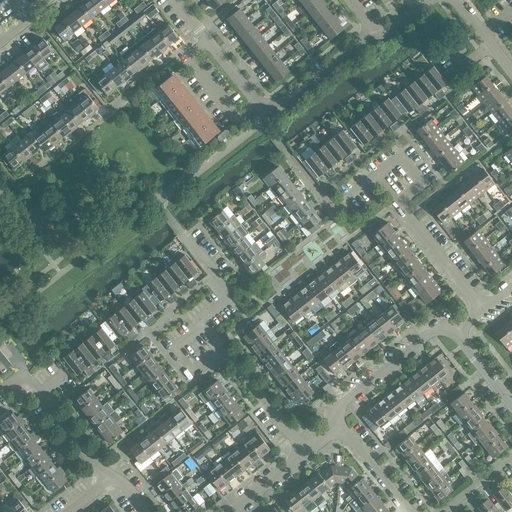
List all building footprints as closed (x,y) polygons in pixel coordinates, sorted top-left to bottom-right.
[(82,1),(79,4),(91,19),(100,12),(90,0),(87,0),(84,3),(82,1)] [(90,0),(100,12),(109,5),(104,0),(90,0)] [(207,0),(205,2),(208,6),(210,4),(214,10),(222,3),(225,7),(230,2),(228,0),(207,0)] [(305,0),(301,4),(309,12),(324,0),(323,0),(305,0)] [(324,0),(309,12),(316,21),(329,11),(325,7),(328,5),(324,0)] [(286,2),(280,7),(283,11),(289,6),(286,2)] [(82,26),(91,19),(79,4),(75,7),(77,9),(72,13),(82,26)] [(158,12),(158,11),(153,4),(144,11),(149,19),(158,12)] [(142,10),(138,5),(133,9),(137,13),(142,10)] [(301,6),(293,11),(297,17),(305,12),(301,6)] [(227,19),(225,21),(228,24),(230,23),(234,28),(247,18),(240,8),(227,19)] [(149,19),(144,11),(139,16),(142,20),(146,16),(149,19)] [(329,11),(316,21),(323,30),(338,18),(335,14),(332,16),(329,11)] [(61,18),(73,33),(82,26),(72,13),(66,17),(65,15),(61,18)] [(53,27),(64,41),(73,33),(61,18),(57,21),(59,23),(53,27)] [(239,38),(254,26),(247,18),(234,28),(238,33),(236,35),(239,38)] [(342,23),(338,18),(323,30),(330,40),(343,29),(339,24),(342,23)] [(159,31),(169,45),(173,42),(173,43),(179,38),(168,24),(159,31)] [(129,30),(126,26),(121,30),(124,34),(129,30)] [(248,46),(256,40),(261,35),(254,26),(239,38),(242,42),(244,41),(248,46)] [(150,38),(161,53),(167,48),(166,47),(169,45),(159,31),(156,27),(147,34),(150,38)] [(156,57),(161,53),(150,38),(147,34),(138,41),(141,45),(151,59),(155,56),(156,57)] [(253,56),(256,54),(268,44),(261,35),(256,40),(248,46),(252,51),(250,52),(253,56)] [(304,45),(308,42),(304,37),(300,41),(304,45)] [(36,41),(32,44),(44,59),(53,51),(43,38),(37,43),(36,41)] [(77,40),(71,44),(78,53),(83,48),(77,40)] [(86,40),(81,43),(85,48),(86,47),(89,44),(86,40)] [(148,61),(151,59),(141,45),(138,41),(129,48),(143,67),(149,63),(148,61)] [(30,49),(25,53),(35,66),(44,59),(32,44),(28,47),(30,49)] [(253,56),(257,61),(259,59),(262,64),(275,53),(268,44),(256,54),(253,56)] [(138,71),(143,67),(129,48),(120,55),(121,57),(123,59),(134,73),(137,70),(138,71)] [(18,55),(14,58),(26,73),(35,66),(25,53),(19,57),(18,55)] [(262,64),(266,68),(264,70),(267,74),(283,62),(275,53),(262,64)] [(130,76),(134,73),(123,59),(121,57),(117,60),(119,62),(114,66),(125,81),(131,77),(130,76)] [(12,63),(7,67),(17,80),(26,73),(14,58),(11,61),(12,63)] [(267,74),(271,78),(273,77),(277,82),(290,71),(283,62),(267,74)] [(105,73),(116,87),(119,84),(120,85),(125,81),(114,66),(105,73)] [(424,74),(437,90),(446,83),(433,66),(424,74)] [(0,69),(0,76),(8,87),(17,80),(7,67),(2,71),(0,69)] [(112,90),(116,87),(105,73),(96,80),(94,78),(90,78),(87,80),(98,93),(102,89),(107,95),(113,91),(112,90)] [(414,81),(427,98),(437,90),(424,74),(414,81)] [(217,133),(172,76),(172,75),(155,88),(201,146),(217,133)] [(0,93),(8,87),(0,76),(0,93)] [(492,85),(485,76),(471,87),(478,96),(492,85)] [(405,89),(418,105),(427,98),(414,81),(405,89)] [(381,84),(375,89),(380,95),(386,90),(381,84)] [(499,93),(492,85),(478,96),(485,105),(499,93)] [(83,89),(74,97),(90,117),(95,112),(95,111),(98,108),(87,94),(83,89)] [(394,97),(408,113),(418,105),(405,89),(394,97)] [(506,102),(499,93),(485,105),(491,113),(506,102)] [(84,121),(90,117),(74,97),(65,104),(69,108),(80,123),(84,120),(84,121)] [(378,105),(391,122),(401,114),(388,98),(378,105)] [(21,104),(24,108),(29,103),(26,99),(21,104)] [(511,110),(511,109),(506,102),(491,113),(498,122),(511,110)] [(369,113),(382,130),(391,122),(378,105),(369,113)] [(61,116),(72,131),(78,126),(77,125),(80,123),(69,108),(64,112),(65,113),(61,116)] [(511,124),(511,110),(498,122),(505,130),(511,124)] [(359,121),(372,137),(382,130),(369,113),(359,121)] [(51,122),(62,137),(66,134),(66,135),(72,131),(61,116),(56,120),(55,119),(51,122)] [(431,119),(416,130),(423,139),(438,128),(431,119)] [(349,128),(362,145),(372,137),(359,121),(349,128)] [(43,130),(54,145),(60,141),(59,139),(62,137),(51,122),(46,126),(47,127),(43,130)] [(438,128),(423,139),(430,148),(445,136),(438,128)] [(29,132),(44,151),(48,148),(49,149),(54,145),(43,130),(38,134),(37,133),(34,129),(30,133),(30,131),(29,132)] [(333,137),(346,154),(356,146),(343,130),(333,137)] [(21,140),(33,154),(38,150),(37,149),(40,147),(44,151),(29,132),(25,135),(26,136),(21,140)] [(11,146),(23,160),(27,158),(27,159),(33,154),(21,140),(17,136),(9,142),(12,146),(11,146)] [(445,136),(430,148),(437,156),(451,145),(445,136)] [(324,145),(337,161),(346,154),(333,137),(324,145)] [(337,173),(331,166),(337,161),(324,145),(314,152),(333,176),(337,173)] [(451,145),(437,156),(443,165),(458,153),(451,145)] [(8,150),(3,154),(0,156),(6,165),(9,162),(14,169),(20,164),(19,163),(23,160),(11,146),(7,149),(8,150)] [(304,160),(317,177),(324,172),(330,179),(333,176),(314,152),(304,160)] [(458,153),(443,165),(450,174),(465,162),(458,153)] [(285,175),(278,166),(265,177),(272,186),(285,175)] [(484,169),(475,176),(486,191),(495,184),(484,169)] [(285,175),(272,186),(268,189),(275,198),(279,195),(292,184),(285,175)] [(475,176),(466,183),(478,197),(486,191),(475,176)] [(466,183),(458,190),(469,204),(478,197),(466,183)] [(300,193),(292,184),(279,195),(286,204),(300,193)] [(236,187),(229,193),(233,199),(241,193),(236,187)] [(458,190),(449,196),(461,211),(469,204),(458,190)] [(293,213),(307,202),(300,193),(286,204),(293,213)] [(449,196),(441,203),(452,218),(461,211),(449,196)] [(300,222),(314,211),(307,202),(293,213),(296,217),(292,220),(296,225),(300,222)] [(441,203),(432,210),(444,225),(452,218),(441,203)] [(223,210),(209,220),(216,230),(230,219),(223,210)] [(317,223),(321,220),(314,211),(300,222),(296,225),(299,230),(304,226),(311,234),(320,227),(317,223)] [(275,212),(269,217),(273,222),(273,223),(280,218),(275,212)] [(234,215),(230,219),(216,230),(223,238),(241,224),(234,215)] [(395,231),(387,222),(371,235),(378,244),(395,231)] [(231,247),(244,237),(248,233),(241,224),(223,238),(231,247)] [(478,230),(464,241),(471,250),(485,238),(478,230)] [(401,239),(395,231),(378,244),(383,250),(380,252),(382,255),(385,252),(401,239)] [(248,233),(244,237),(231,247),(238,256),(251,246),(255,242),(248,233)] [(485,238),(471,250),(477,258),(492,247),(485,238)] [(408,248),(401,239),(385,252),(392,261),(408,248)] [(366,253),(363,249),(359,244),(354,248),(358,253),(361,257),(366,253)] [(245,265),(256,257),(263,251),(259,246),(254,250),(251,246),(238,256),(245,265)] [(492,247),(477,258),(484,267),(499,255),(492,247)] [(415,257),(408,248),(392,261),(399,269),(415,257)] [(256,257),(245,265),(252,275),(265,264),(262,260),(267,256),(263,251),(256,257)] [(362,268),(351,253),(350,252),(341,259),(354,275),(362,268)] [(370,258),(366,253),(361,257),(365,262),(370,258)] [(175,262),(188,279),(198,271),(185,254),(175,262)] [(499,255),(484,267),(491,276),(505,264),(499,255)] [(421,265),(415,257),(399,269),(405,278),(421,265)] [(357,279),(354,275),(341,259),(332,266),(345,282),(349,286),(357,279)] [(165,270),(178,286),(188,279),(175,262),(165,270)] [(428,274),(421,265),(405,278),(412,286),(428,274)] [(349,286),(345,282),(332,266),(324,272),(337,289),(340,293),(349,286)] [(371,270),(375,274),(380,270),(376,266),(371,270)] [(156,277),(169,294),(178,286),(165,270),(156,277)] [(383,275),(380,270),(375,274),(378,279),(383,275)] [(324,272),(315,279),(328,295),(337,289),(324,272)] [(435,282),(428,274),(412,286),(419,295),(435,282)] [(171,296),(169,294),(156,277),(146,285),(159,301),(165,296),(167,298),(171,296)] [(315,279),(307,286),(320,302),(328,295),(315,279)] [(425,304),(442,291),(435,282),(419,295),(425,304)] [(366,291),(371,288),(367,283),(363,286),(366,291)] [(385,287),(388,291),(393,287),(390,283),(385,287)] [(307,286),(298,293),(311,309),(320,302),(307,286)] [(366,291),(363,286),(358,290),(362,295),(366,291)] [(393,287),(388,291),(392,296),(397,292),(393,287)] [(368,294),(372,299),(377,295),(373,290),(368,294)] [(146,315),(148,317),(151,315),(150,313),(156,307),(143,291),(133,299),(146,315)] [(298,293),(290,299),(303,316),(311,309),(298,293)] [(368,294),(360,300),(364,305),(372,299),(368,294)] [(350,296),(345,300),(349,305),(354,301),(350,296)] [(148,317),(146,315),(133,299),(124,306),(137,323),(143,318),(144,320),(148,317)] [(281,306),(293,321),(294,322),(303,316),(290,299),(281,306)] [(349,305),(345,300),(341,303),(345,308),(349,305)] [(403,300),(398,304),(402,309),(407,304),(403,300)] [(351,307),(355,312),(360,309),(356,303),(351,307)] [(407,304),(402,309),(408,317),(414,313),(407,304)] [(383,312),(396,328),(404,321),(392,305),(383,312)] [(114,314),(127,330),(137,323),(124,306),(114,314)] [(355,312),(351,307),(347,311),(351,316),(355,312)] [(332,318),(337,315),(333,310),(328,313),(332,318)] [(374,319),(387,335),(396,328),(383,312),(374,319)] [(332,318),(328,313),(324,317),(328,322),(332,318)] [(114,314),(104,321),(117,338),(124,333),(126,335),(129,332),(127,330),(114,314)] [(280,314),(275,318),(278,323),(284,319),(280,314)] [(334,320),(338,325),(343,322),(339,317),(334,320)] [(284,319),(278,323),(282,327),(287,323),(284,319)] [(366,325),(379,342),(387,335),(374,319),(366,325)] [(334,329),(338,325),(334,320),(330,324),(334,329)] [(250,345),(266,333),(270,330),(263,321),(243,336),(250,345)] [(315,332),(320,328),(316,323),(311,327),(315,332)] [(357,332),(370,348),(379,342),(366,325),(357,332)] [(110,351),(109,348),(115,344),(102,327),(92,335),(106,354),(110,351)] [(315,332),(311,327),(307,330),(311,335),(315,332)] [(511,337),(504,327),(495,334),(506,348),(511,343),(511,337)] [(326,335),(322,330),(317,334),(321,339),(326,335)] [(288,335),(292,340),(297,336),(293,331),(288,335)] [(349,339),(361,355),(370,348),(357,332),(349,339)] [(266,333),(250,345),(257,354),(273,341),(266,333)] [(321,339),(317,334),(313,337),(317,342),(321,339)] [(103,356),(106,354),(92,335),(82,343),(95,359),(101,355),(103,356)] [(297,336),(292,340),(298,348),(304,344),(297,336)] [(340,346),(353,362),(361,355),(349,339),(340,346)] [(0,374),(11,366),(11,364),(0,349),(0,348),(5,345),(2,341),(0,340),(0,374)] [(273,341),(257,354),(264,362),(280,350),(273,341)] [(86,367),(87,369),(91,366),(90,363),(95,359),(82,343),(73,350),(86,367)] [(150,354),(143,346),(129,357),(136,366),(150,354)] [(332,352),(344,369),(353,362),(340,346),(332,352)] [(302,352),(305,357),(311,353),(307,348),(302,352)] [(87,369),(86,367),(73,350),(63,358),(76,374),(82,369),(84,371),(87,369)] [(280,350),(264,362),(271,371),(287,358),(280,350)] [(332,352),(323,359),(336,375),(344,369),(332,352)] [(311,353),(305,357),(309,361),(314,357),(311,353)] [(157,363),(150,354),(136,366),(142,374),(157,363)] [(449,374),(436,357),(427,364),(440,381),(449,374)] [(287,358),(271,371),(277,379),(293,367),(287,358)] [(164,371),(157,363),(142,374),(149,383),(164,371)] [(122,377),(117,372),(117,371),(118,370),(113,364),(108,367),(118,380),(122,377)] [(440,381),(427,364),(419,371),(431,387),(440,381)] [(315,369),(319,374),(324,370),(320,365),(315,369)] [(293,367),(277,379),(284,388),(300,375),(293,367)] [(326,382),(331,378),(324,370),(319,374),(326,382)] [(170,380),(164,371),(149,383),(156,391),(170,380)] [(410,378),(423,394),(431,387),(419,371),(410,378)] [(116,381),(111,375),(107,378),(112,384),(116,381)] [(300,375),(284,388),(291,396),(307,384),(300,375)] [(118,380),(123,386),(127,383),(122,377),(118,380)] [(410,378),(402,384),(414,401),(423,394),(410,378)] [(177,388),(170,380),(156,391),(163,400),(177,388)] [(217,380),(203,391),(198,395),(205,404),(210,400),(224,389),(217,380)] [(112,384),(117,391),(121,388),(116,381),(112,384)] [(297,405),(313,392),(307,384),(291,396),(297,405)] [(414,401),(402,384),(393,391),(406,407),(414,401)] [(449,392),(453,397),(462,390),(458,385),(449,392)] [(132,397),(135,394),(130,387),(126,390),(132,397)] [(89,388),(74,400),(81,408),(96,397),(89,388)] [(231,397),(224,389),(210,400),(216,409),(231,397)] [(406,407),(393,391),(384,398),(397,414),(406,407)] [(126,401),(129,398),(124,392),(121,395),(126,401)] [(449,392),(445,396),(449,401),(453,397),(449,392)] [(469,398),(464,392),(450,404),(457,413),(471,402),(468,399),(469,398)] [(132,397),(136,403),(140,400),(135,394),(132,397)] [(96,397),(81,408),(88,417),(102,406),(96,397)] [(231,397),(216,409),(212,412),(219,420),(223,417),(237,406),(231,397)] [(126,401),(131,407),(134,405),(129,398),(126,401)] [(376,405),(389,421),(397,414),(384,398),(376,405)] [(95,425),(109,414),(114,411),(107,402),(102,406),(88,417),(95,425)] [(437,402),(432,406),(436,411),(441,407),(437,402)] [(474,406),(471,402),(457,413),(464,422),(479,410),(475,405),(474,406)] [(149,411),(144,405),(140,407),(145,414),(149,411)] [(367,412),(380,428),(389,421),(376,405),(367,412)] [(244,414),(237,406),(223,417),(230,426),(244,414)] [(436,411),(432,406),(428,409),(432,414),(436,411)] [(185,409),(190,416),(193,413),(188,407),(185,409)] [(139,418),(142,416),(143,416),(138,409),(134,412),(139,418)] [(181,409),(172,416),(183,430),(192,423),(181,409)] [(483,416),(479,410),(464,422),(471,431),(485,420),(482,417),(483,416)] [(102,434),(116,423),(120,419),(114,411),(109,414),(95,425),(102,434)] [(12,412),(0,421),(0,426),(5,433),(22,419),(19,416),(16,418),(12,412)] [(198,419),(193,413),(190,416),(195,422),(198,419)] [(424,421),(428,418),(424,413),(420,416),(424,421)] [(172,416),(163,422),(175,437),(183,430),(172,416)] [(420,416),(415,419),(419,424),(424,421),(420,416)] [(25,423),(22,419),(5,433),(12,441),(26,430),(22,425),(25,423)] [(243,419),(237,424),(242,430),(248,425),(243,419)] [(419,424),(415,419),(411,423),(415,428),(419,424)] [(474,443),(476,442),(493,428),(488,423),(485,420),(471,431),(467,434),(474,443)] [(163,422),(155,429),(166,444),(175,437),(163,422)] [(116,423),(102,434),(109,443),(123,431),(116,423)] [(198,426),(203,433),(207,430),(202,424),(198,426)] [(239,428),(237,424),(230,430),(232,433),(239,428)] [(485,449),(499,438),(496,435),(497,434),(493,428),(476,442),(483,451),(485,449)] [(155,429),(146,436),(158,450),(166,444),(155,429)] [(402,438),(407,434),(403,429),(398,433),(402,438)] [(18,450),(35,436),(32,432),(30,435),(26,430),(12,441),(8,444),(9,446),(12,451),(15,452),(18,450)] [(203,433),(208,439),(212,436),(207,430),(203,433)] [(248,439),(262,457),(270,450),(257,432),(248,439)] [(389,440),(393,445),(402,438),(398,433),(389,440)] [(410,435),(395,447),(400,453),(401,452),(404,455),(417,444),(410,435)] [(38,440),(35,436),(18,450),(25,458),(39,447),(36,442),(38,440)] [(146,436),(138,443),(149,457),(158,450),(146,436)] [(222,441),(220,438),(213,443),(216,446),(222,441)] [(502,441),(499,438),(485,449),(493,458),(507,446),(503,441),(502,441)] [(253,463),(256,461),(262,457),(248,439),(239,446),(253,463)] [(195,445),(198,449),(204,444),(202,440),(195,445)] [(138,443),(129,450),(141,464),(149,457),(138,443)] [(417,444),(404,455),(406,459),(405,459),(410,465),(424,453),(417,444)] [(198,449),(195,445),(189,451),(192,454),(198,449)] [(210,448),(209,446),(208,445),(201,450),(202,451),(204,453),(210,448)] [(231,453),(245,470),(253,463),(239,446),(231,453)] [(43,451),(39,447),(25,458),(32,467),(49,453),(46,449),(43,451)] [(201,450),(195,455),(198,458),(204,453),(202,451),(201,450)] [(52,457),(49,453),(32,467),(38,475),(53,464),(49,459),(52,457)] [(177,458),(180,461),(186,456),(184,453),(177,458)] [(222,459),(236,477),(245,470),(231,453),(222,459)] [(424,453),(410,465),(414,470),(415,470),(418,473),(431,462),(424,453)] [(482,466),(475,457),(468,463),(475,472),(482,466)] [(171,463),(174,466),(180,461),(177,458),(171,463)] [(214,466),(228,483),(236,477),(222,459),(214,466)] [(0,464),(0,465),(4,471),(8,468),(3,462),(0,464)] [(192,462),(187,465),(191,470),(195,467),(192,462)] [(431,462),(418,473),(421,477),(420,477),(424,483),(438,471),(431,462)] [(45,484),(62,470),(59,466),(56,468),(53,464),(38,475),(36,477),(42,486),(43,485),(45,484)] [(473,474),(466,464),(462,467),(458,470),(466,479),(473,474)] [(163,475),(170,470),(167,466),(160,471),(163,475)] [(219,490),(228,483),(214,466),(205,473),(219,490)] [(330,466),(320,474),(318,472),(309,479),(326,500),(329,497),(325,491),(335,483),(339,483),(341,467),(330,466)] [(348,503),(369,486),(362,477),(360,479),(352,469),(341,467),(339,483),(343,484),(351,494),(345,499),(348,503)] [(65,474),(62,470),(45,484),(43,485),(43,486),(44,487),(44,488),(45,489),(46,490),(47,491),(47,492),(48,492),(50,493),(50,494),(66,481),(62,476),(65,474)] [(163,475),(160,471),(154,476),(157,480),(163,475)] [(155,485),(162,494),(179,480),(172,471),(155,485)] [(432,491),(446,480),(449,477),(446,473),(442,476),(438,471),(424,483),(428,488),(429,487),(432,491)] [(13,481),(16,478),(11,472),(7,475),(13,481)] [(199,484),(206,479),(203,475),(196,480),(199,484)] [(449,477),(446,480),(432,491),(435,494),(434,495),(438,501),(453,489),(449,485),(453,482),(449,477)] [(13,481),(18,488),(21,485),(16,478),(13,481)] [(326,500),(309,479),(301,486),(317,507),(326,500)] [(168,502),(186,488),(189,486),(186,482),(183,484),(179,480),(162,494),(168,502)] [(210,484),(204,489),(209,496),(215,491),(210,484)] [(175,511),(192,497),(186,489),(189,486),(186,488),(168,502),(175,511)] [(310,511),(317,507),(301,486),(292,493),(307,511),(310,511)] [(376,495),(369,486),(348,503),(355,511),(376,495)] [(511,511),(511,506),(511,498),(503,487),(494,494),(500,502),(495,506),(499,511),(511,511)] [(26,499),(30,496),(24,489),(21,492),(26,499)] [(283,504),(289,511),(307,511),(292,493),(284,500),(285,502),(283,504)] [(9,506),(13,511),(28,511),(15,495),(6,502),(9,506)] [(371,511),(382,503),(376,495),(355,511),(371,511)] [(26,499),(31,505),(35,502),(30,496),(26,499)] [(192,497),(175,511),(176,511),(191,511),(199,506),(192,497)] [(497,511),(487,499),(478,506),(482,511),(497,511)] [(389,511),(382,503),(371,511),(389,511)]
